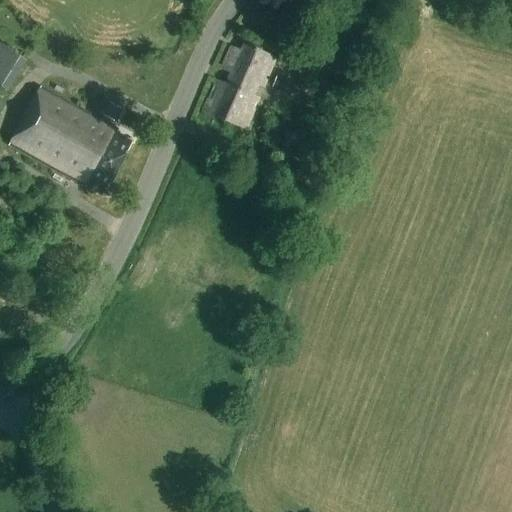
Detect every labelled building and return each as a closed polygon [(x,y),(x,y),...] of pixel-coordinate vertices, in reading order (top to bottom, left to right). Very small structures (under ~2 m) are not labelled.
[(0,39),(0,82),(13,91),(33,61),(0,39)] [(244,131),(274,59),(243,46),(240,52),(229,47),(219,70),(230,74),(225,87),(214,83),(201,113),(244,131)] [(276,77),(272,87),(284,92),(288,82),(276,77)] [(110,186),(132,147),(117,138),(119,134),(42,91),(10,149),(101,200),(109,200),(115,189),(110,186)] [(109,102),(102,114),(114,121),(121,108),(109,102)] [(300,163),(291,183),(309,191),(318,171),(300,163)]
